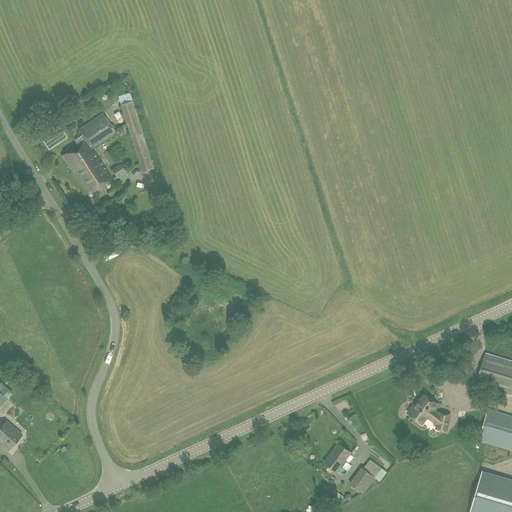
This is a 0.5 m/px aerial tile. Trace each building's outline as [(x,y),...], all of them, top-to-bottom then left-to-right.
[(132,100),(131,93),(118,97),(121,105),(142,172),(154,169),(132,100)] [(111,179),(90,147),(114,131),(104,115),(79,131),(82,135),(74,141),(77,145),(62,156),(72,172),(73,171),(88,194),(111,179)] [(119,181),(130,175),(125,167),(115,173),(119,181)] [(223,284),(232,301),(241,296),(233,280),(223,284)] [(511,395),(511,361),(486,353),(477,385),(511,395)] [(439,405),(424,394),(421,398),(419,397),(407,413),(422,425),(428,418),(437,425),(436,429),(447,431),(451,415),(441,413),(436,409),(439,405)] [(511,449),(511,416),(488,409),(479,440),(511,449)] [(0,443),(8,450),(22,435),(6,421),(0,428),(0,443)] [(337,473),(352,452),(339,443),(324,463),(337,473)] [(374,463),(369,460),(364,469),(362,467),(350,484),(363,494),(376,478),(382,469),(375,463),(374,463)] [(511,511),(511,479),(486,472),(473,511),(511,511)]
